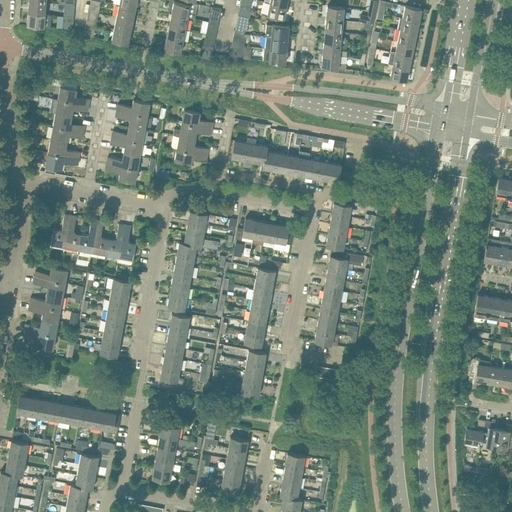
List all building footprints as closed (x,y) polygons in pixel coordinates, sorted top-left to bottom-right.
[(135,8),(137,0),(119,0),(119,5),(135,8)] [(211,0),(210,6),(223,8),(224,0),(211,0)] [(248,16),(251,0),(240,0),(238,14),(248,16)] [(372,23),(377,0),(370,0),(367,16),(361,14),(359,20),(372,23)] [(384,13),(386,1),(381,0),(380,0),(378,11),(384,13)] [(45,14),(46,2),(29,1),(28,13),(45,14)] [(174,1),(171,14),(188,17),(195,19),(198,3),(189,1),(188,4),(174,1)] [(283,18),(286,6),(269,3),(266,15),(283,18)] [(133,20),(135,8),(119,5),(116,17),(133,20)] [(327,5),(326,18),(343,19),(344,7),(327,5)] [(419,20),(421,8),(405,5),(402,17),(419,20)] [(218,24),(220,16),(221,8),(211,6),(208,22),(218,24)] [(45,14),(28,13),(27,25),(44,26),(49,27),(50,15),(45,14)] [(185,29),(188,17),(171,14),(169,26),(185,29)] [(130,32),(133,20),(116,17),(114,28),(130,32)] [(416,32),(419,20),(402,17),(400,17),(397,28),(400,29),(416,32)] [(342,31),(343,19),(326,18),(325,30),(342,31)] [(247,24),(236,22),(234,32),(244,35),(247,24)] [(266,23),(265,37),(288,39),(289,26),(272,24),(266,23)] [(183,41),(185,29),(169,26),(166,38),(183,41)] [(128,44),(130,32),(114,28),(111,40),(128,44)] [(414,44),(416,32),(400,29),(397,40),(414,44)] [(341,38),(342,31),(325,30),(324,42),(340,43),(347,44),(348,39),(341,38)] [(270,49),(286,51),(288,39),(265,37),(264,49),(270,49)] [(180,53),(183,41),(166,38),(164,49),(180,53)] [(412,55),(414,44),(397,40),(395,52),(412,55)] [(340,50),(340,43),(324,42),(322,54),(339,55),(346,56),(347,51),(340,50)] [(241,48),(231,45),(229,56),(239,58),(241,48)] [(285,62),(286,51),(270,49),(264,49),(263,60),(268,61),(285,62)] [(409,68),(412,55),(395,52),(395,53),(390,52),(388,64),(392,65),(392,64),(409,68)] [(339,62),(339,55),(322,54),(321,66),(345,68),(346,63),(339,62)] [(407,80),(409,68),(392,64),(392,65),(390,76),(407,80)] [(60,85),(58,99),(89,105),(90,98),(75,96),(76,88),(60,85)] [(87,111),(89,105),(58,99),(55,112),(71,115),(73,108),(87,111)] [(117,103),(116,110),(147,116),(150,102),(133,99),(132,106),(117,103)] [(184,109),(181,122),(212,128),(213,121),(199,119),(200,111),(184,109)] [(144,129),(147,116),(116,110),(115,116),(130,119),(128,126),(144,129)] [(70,122),(71,115),(55,112),(53,126),(84,131),(85,125),(70,122)] [(248,127),(249,120),(239,118),(237,125),(248,127)] [(211,134),(212,128),(181,122),(179,136),(195,139),(196,131),(211,134)] [(155,128),(154,131),(162,132),(163,124),(158,123),(155,128)] [(83,138),(84,131),(53,126),(50,139),(67,142),(68,135),(83,138)] [(142,143),(144,129),(128,126),(127,133),(113,130),(111,137),(142,143)] [(322,146),(323,137),(313,135),(311,144),(322,146)] [(194,145),(195,139),(179,136),(176,149),(207,155),(208,148),(194,145)] [(140,156),(142,143),(111,137),(110,143),(125,145),(123,153),(140,156)] [(332,150),(333,146),(334,139),(323,137),(322,146),(321,148),(332,150)] [(65,149),(67,142),(50,139),(48,152),(79,158),(80,151),(65,149)] [(242,159),(245,141),(234,139),(231,157),(242,159)] [(344,147),(345,141),(334,139),(333,146),(344,147)] [(252,161),(256,143),(245,141),(242,159),(252,161)] [(266,150),(267,145),(256,143),(252,161),(263,163),(266,150)] [(206,161),(207,155),(176,149),(174,162),(190,165),(191,158),(206,161)] [(273,170),(276,152),(266,150),(263,163),(262,168),(273,170)] [(78,164),(79,158),(48,152),(46,166),(62,169),(63,162),(78,164)] [(283,171),(287,154),(276,152),(273,170),(283,171)] [(137,169),(140,156),(123,153),(122,159),(107,156),(106,163),(137,169)] [(294,173),(297,156),(287,154),(283,171),(294,173)] [(305,175),(308,158),(297,156),(294,173),(305,175)] [(316,177),(319,160),(308,158),(305,175),(316,177)] [(326,179),(330,162),(319,160),(316,177),(326,179)] [(338,181),(341,164),(330,162),(326,179),(338,181)] [(135,182),(137,169),(106,163),(105,169),(120,172),(119,179),(135,182)] [(507,196),(511,179),(498,177),(495,193),(506,195),(505,196),(507,196)] [(349,216),(351,204),(334,201),(332,212),(349,216)] [(205,225),(207,213),(190,210),(187,222),(205,225)] [(347,226),(349,216),(332,212),(330,223),(347,226)] [(64,246),(70,214),(64,213),(61,230),(53,228),(51,243),(64,246)] [(78,248),(81,233),(73,232),(76,215),(70,214),(64,246),(78,248)] [(253,237),(256,219),(245,217),(243,228),(237,227),(235,238),(241,239),(242,235),(253,237)] [(92,251),(97,219),(91,218),(88,234),(81,233),(78,248),(92,251)] [(229,218),(227,227),(227,228),(234,230),(236,219),(229,218)] [(105,253),(108,238),(100,237),(103,220),(97,219),(92,251),(105,253)] [(263,239),(267,221),(256,219),(253,237),(263,239)] [(274,241),(278,223),(267,221),(263,239),(274,241)] [(205,225),(187,222),(185,232),(203,235),(205,225)] [(118,256),(124,224),(119,223),(115,239),(108,238),(105,253),(118,256)] [(285,243),(287,233),(288,225),(278,223),(274,241),(285,243)] [(345,237),(347,226),(330,223),(328,233),(345,237)] [(131,225),(124,224),(118,256),(133,259),(134,251),(135,245),(135,243),(128,242),(131,225)] [(203,235),(185,232),(184,242),(184,243),(196,245),(217,249),(219,241),(203,238),(203,235)] [(343,248),(345,237),(328,233),(326,244),(343,248)] [(496,262),(500,240),(487,238),(483,260),(496,262)] [(507,264),(511,242),(500,240),(496,262),(507,264)] [(184,243),(184,242),(179,241),(177,252),(194,256),(196,245),(184,243)] [(363,254),(347,252),(337,250),(336,256),(330,254),(328,266),(345,269),(347,262),(361,264),(363,254)] [(194,256),(177,252),(175,263),(192,266),(194,256)] [(261,256),(260,260),(259,264),(265,265),(270,266),(271,262),(266,261),(266,257),(261,256)] [(271,260),(271,262),(270,266),(280,268),(281,261),(271,260)] [(192,266),(175,263),(173,274),(191,277),(192,266)] [(35,270),(34,277),(65,282),(67,269),(51,266),(50,273),(35,270)] [(343,280),(345,269),(328,266),(326,276),(343,280)] [(275,270),(265,268),(258,267),(255,278),(273,281),(275,270)] [(366,284),(368,273),(364,272),(360,272),(359,277),(363,278),(362,283),(366,284)] [(189,288),(191,277),(173,274),(171,284),(189,288)] [(343,280),(326,276),(324,287),(341,290),(343,280)] [(62,295),(65,282),(34,277),(33,283),(48,286),(46,292),(62,295)] [(129,292),(131,280),(113,277),(111,288),(129,292)] [(271,292),(273,281),(255,278),(254,288),(271,292)] [(218,293),(220,283),(216,282),(212,281),(210,291),(218,293)] [(187,298),(189,288),(171,284),(169,295),(187,298)] [(341,290),(324,287),(322,297),(340,301),(341,290)] [(127,302),(129,292),(111,288),(109,299),(127,302)] [(269,302),(271,292),(254,288),(252,299),(269,302)] [(60,309),(62,295),(46,292),(45,299),(30,297),(29,303),(60,309)] [(486,318),(490,296),(477,294),(473,316),(486,318)] [(185,309),(187,298),(169,295),(167,306),(185,309)] [(498,320),(502,298),(490,296),(486,318),(498,320)] [(338,312),(340,301),(322,297),(320,308),(338,312)] [(510,323),(511,309),(511,299),(502,298),(498,320),(510,323)] [(125,313),(127,302),(109,299),(107,310),(125,313)] [(267,313),(269,302),(252,299),(250,309),(267,313)] [(215,314),(217,303),(213,303),(208,302),(206,313),(215,314)] [(58,322),(60,309),(29,303),(28,309),(43,312),(41,319),(58,322)] [(336,322),(338,312),(320,308),(318,319),(336,322)] [(265,323),(267,313),(250,309),(248,320),(265,323)] [(123,323),(125,313),(107,310),(105,320),(123,323)] [(172,313),(170,324),(187,327),(189,316),(172,313)] [(55,335),(58,322),(41,319),(40,326),(25,323),(24,330),(55,335)] [(334,333),(336,322),(318,319),(316,329),(334,333)] [(121,334),(123,323),(105,320),(103,331),(121,334)] [(263,334),(265,323),(248,320),(246,331),(263,334)] [(187,327),(170,324),(168,335),(185,338),(187,327)] [(347,335),(352,336),(353,330),(357,331),(358,326),(349,325),(347,335)] [(332,344),(334,333),(316,329),(314,340),(332,344)] [(53,349),(55,335),(24,330),(23,336),(38,339),(36,346),(53,349)] [(119,345),(121,334),(103,331),(101,341),(119,345)] [(261,345),(263,334),(246,331),(244,342),(261,345)] [(183,349),(185,338),(168,335),(166,345),(183,349)] [(117,356),(119,345),(101,341),(99,352),(117,356)] [(183,349),(166,345),(164,356),(181,359),(183,349)] [(264,363),(266,352),(248,349),(246,360),(264,363)] [(179,370),(181,359),(164,356),(162,366),(179,370)] [(487,381),(490,365),(490,364),(490,361),(479,359),(479,358),(472,357),(468,380),(475,382),(475,379),(487,381)] [(262,374),(264,363),(246,360),(244,370),(262,374)] [(209,375),(211,367),(211,364),(202,363),(200,374),(205,375),(209,375)] [(499,384),(502,367),(490,365),(487,381),(499,384)] [(177,380),(179,370),(162,366),(160,377),(177,380)] [(511,386),(511,380),(511,368),(502,367),(499,384),(511,386)] [(260,384),(262,374),(244,370),(242,381),(260,384)] [(208,382),(209,375),(205,375),(204,381),(203,385),(215,387),(216,383),(208,382)] [(258,395),(260,384),(242,381),(240,392),(258,395)] [(27,414),(30,396),(19,394),(16,412),(27,414)] [(37,416),(41,398),(30,396),(27,414),(37,416)] [(48,418),(51,400),(41,398),(37,416),(48,418)] [(58,420),(62,402),(51,400),(48,418),(58,420)] [(69,422),(73,404),(62,402),(58,420),(69,422)] [(80,424),(83,406),(73,404),(69,422),(80,424)] [(90,426),(94,408),(83,406),(80,424),(90,426)] [(101,428),(105,410),(94,408),(90,426),(101,428)] [(116,412),(105,410),(101,428),(112,430),(116,412)] [(481,441),(484,420),(479,419),(477,430),(466,428),(464,440),(481,443),(481,441)] [(496,446),(499,428),(493,427),(495,419),(494,419),(494,421),(484,420),(481,441),(487,442),(486,444),(496,446)] [(162,423),(159,434),(177,437),(179,426),(162,423)] [(511,446),(511,424),(506,423),(505,429),(499,428),(496,446),(506,448),(506,445),(511,446)] [(12,436),(22,438),(24,432),(13,430),(12,436)] [(196,441),(177,438),(177,437),(159,434),(158,445),(175,448),(176,443),(179,444),(179,446),(194,449),(196,441)] [(230,436),(228,447),(246,450),(248,439),(230,436)] [(28,443),(22,441),(11,439),(9,450),(26,453),(28,443)] [(77,439),(75,448),(81,449),(86,450),(87,447),(88,441),(77,439)] [(173,459),(175,448),(158,445),(156,455),(173,459)] [(56,447),(55,454),(54,459),(62,460),(64,449),(56,447)] [(244,461),(246,450),(228,447),(226,457),(244,461)] [(24,464),(26,453),(9,450),(7,461),(24,464)] [(99,455),(89,454),(81,452),(79,464),(96,467),(99,455)] [(303,466),(305,455),(287,452),(285,463),(303,466)] [(171,469),(173,459),(156,455),(154,466),(171,469)] [(242,471),(244,461),(226,457),(224,468),(242,471)] [(22,475),(24,464),(7,461),(5,471),(18,474),(22,475)] [(301,477),(303,466),(285,463),(283,473),(301,477)] [(94,477),(96,467),(79,464),(77,474),(94,477)] [(169,480),(171,469),(154,466),(152,477),(169,480)] [(240,482),(242,471),(224,468),(222,479),(240,482)] [(18,474),(5,471),(0,470),(0,471),(0,482),(16,485),(18,474)] [(187,483),(193,485),(195,474),(189,472),(187,483)] [(299,488),(301,477),(283,473),(281,484),(299,488)] [(92,488),(94,477),(77,474),(75,485),(88,487),(92,488)] [(180,474),(178,485),(186,486),(188,475),(180,474)] [(238,493),(240,482),(222,479),(220,490),(238,493)] [(16,485),(0,482),(0,492),(14,496),(16,485)] [(88,487),(75,485),(70,484),(68,494),(86,498),(88,487)] [(297,498),(299,488),(281,484),(279,495),(284,496),(297,498)] [(50,491),(47,491),(44,490),(42,501),(46,501),(47,496),(49,497),(50,491)] [(0,503),(12,506),(14,496),(0,492),(0,503)] [(84,508),(86,498),(68,494),(66,505),(84,508)] [(302,499),(297,498),(284,496),(282,506),(300,510),(302,499)] [(0,511),(10,511),(12,506),(0,503),(0,511)]
